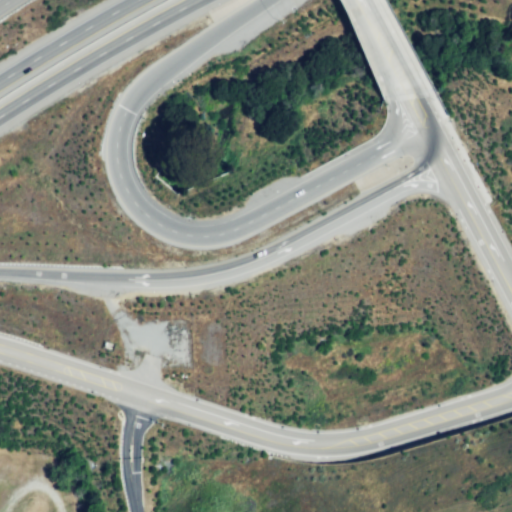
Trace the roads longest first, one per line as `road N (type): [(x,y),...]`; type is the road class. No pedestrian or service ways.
road 1 (trunk): [(416,119),(200,241),(156,231),(122,193),(116,153),(126,115),(164,69),(284,0)]
road 2 (residential): [(511,392),(412,426),(328,441),(256,437),(0,349)]
road 3 (trunk): [(124,279),(201,276),(251,261),(440,165)]
road 4 (trunk): [(0,111),(191,0)]
road 5 (trunk): [(142,0),(0,83)]
road 6 (residential): [(440,165),(511,300)]
road 7 (trunk): [(0,270),(124,279)]
road 8 (residential): [(122,391),(131,511)]
